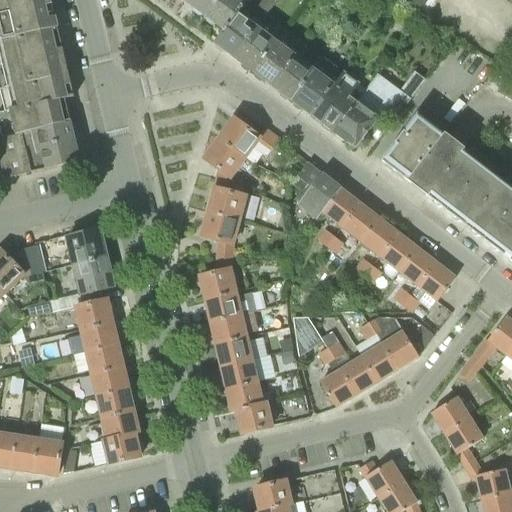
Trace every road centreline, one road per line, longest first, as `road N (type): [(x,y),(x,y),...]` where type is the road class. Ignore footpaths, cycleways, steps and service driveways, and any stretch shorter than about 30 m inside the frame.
road 1 (residential): [(503,290),(225,80),(110,93)]
road 2 (residential): [(195,463),(132,190)]
road 3 (residential): [(404,412),(195,463)]
road 4 (residential): [(195,463),(6,503)]
road 5 (residential): [(503,290),(438,381),(404,412)]
road 6 (residential): [(132,190),(0,218)]
